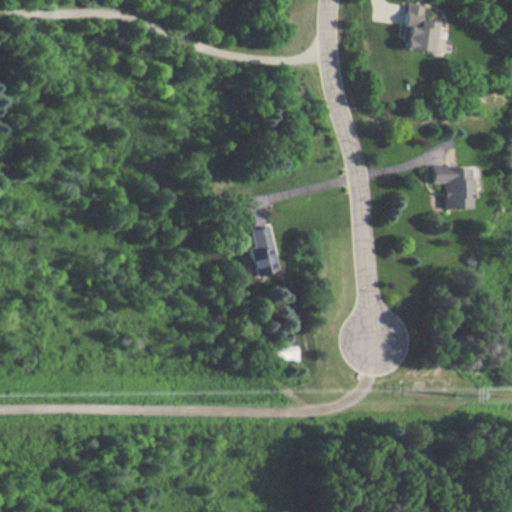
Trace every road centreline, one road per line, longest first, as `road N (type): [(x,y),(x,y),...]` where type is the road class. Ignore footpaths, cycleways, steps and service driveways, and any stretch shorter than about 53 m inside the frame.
road 1 (track): [(374,351),(355,399),(0,414)]
road 2 (residential): [(331,0),(331,64),(365,204),(374,351)]
